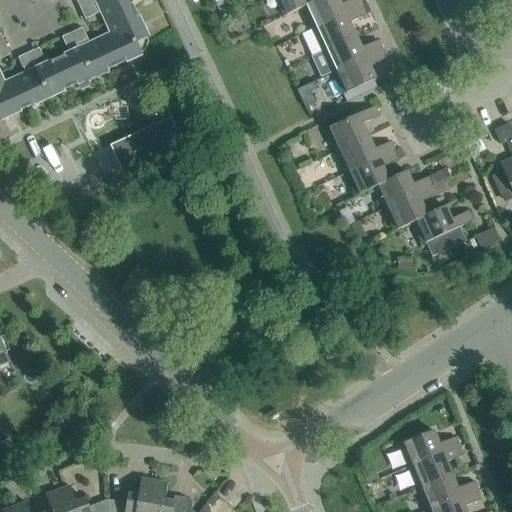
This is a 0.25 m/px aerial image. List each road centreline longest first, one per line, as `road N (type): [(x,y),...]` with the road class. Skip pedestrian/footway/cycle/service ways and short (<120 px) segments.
road 1 (unclassified): [(276,467),(50,257)]
road 2 (residential): [(276,467),(495,317)]
